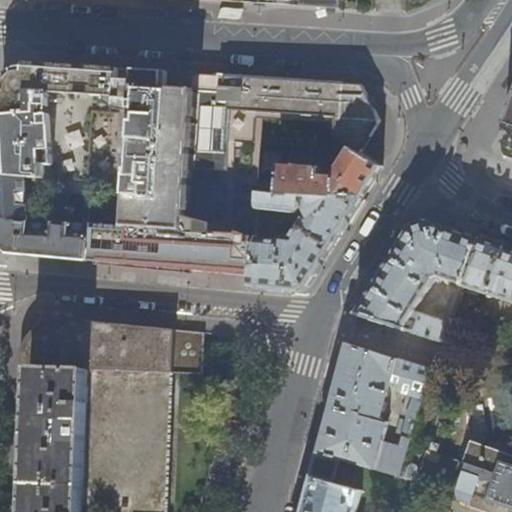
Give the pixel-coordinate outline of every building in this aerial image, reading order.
[(334,8),(339,8),(339,0),(211,0),(240,2),(290,5),(334,8)] [(222,7),(217,17),(240,19),(244,8),(222,7)] [(54,65),(40,64),(39,69),(31,69),(32,63),(31,63),(20,74),(24,78),(13,89),(9,85),(3,91),(3,100),(4,109),(19,108),(20,115),(12,116),(13,125),(14,152),(15,160),(7,160),(8,177),(28,178),(129,185),(127,227),(188,231),(189,217),(193,163),(198,90),(169,87),(170,72),(111,68),(54,65)] [(198,90),(193,163),(233,165),(235,142),(257,144),(259,116),(317,121),(328,83),(290,80),(226,76),(175,73),(170,72),(169,87),(198,90)] [(339,122),(338,140),(353,149),(361,154),(370,140),(383,120),(364,85),(341,84),(328,83),(317,121),(339,122)] [(265,157),(266,144),(264,144),(261,175),(282,176),(280,194),(357,198),(364,199),(370,189),(383,167),(361,154),(353,149),(337,177),(322,176),(323,167),(282,165),(282,158),(265,157)] [(0,219),(30,221),(28,178),(8,177),(0,176),(0,219)] [(343,231),(364,199),(357,198),(280,194),(280,197),(260,195),(258,224),(264,225),(265,210),(304,214),(309,211),(310,215),(305,218),(299,228),(333,248),(343,231)] [(254,270),(257,237),(243,234),(242,237),(215,234),(217,226),(189,217),(188,231),(127,227),(92,224),(92,226),(89,260),(127,264),(207,272),(207,266),(254,270)] [(92,226),(30,221),(0,219),(0,243),(10,252),(23,254),(67,258),(89,260),(92,226)] [(411,225),(400,242),(393,255),(355,316),(445,343),(465,287),(482,239),(452,228),(428,220),(419,223),(411,225)] [(263,238),(264,225),(258,224),(257,237),(254,270),(252,286),(297,291),(310,284),(316,275),(322,265),(333,248),(299,228),(293,237),(293,243),(287,242),(287,241),(263,238)] [(511,249),(482,239),(465,287),(511,302),(511,249)] [(90,370),(83,511),(169,511),(170,503),(172,433),(175,373),(204,374),(204,370),(206,332),(169,329),(106,323),(66,319),(59,319),(51,321),(46,322),(40,327),(33,332),(27,338),(22,348),(20,357),(22,402),(33,401),(33,368),(90,370)] [(348,343),(348,344),(334,397),(319,453),(338,459),(401,477),(433,371),(348,343)] [(83,511),(90,370),(33,368),(33,401),(31,449),(30,511),(83,511)] [(493,511),(511,511),(511,455),(508,454),(510,449),(482,439),(480,444),(474,441),(466,464),(469,465),(460,491),(460,496),(462,500),(463,502),(493,511)] [(338,459),(319,453),(311,476),(332,482),(338,459)] [(356,511),(363,490),(332,482),(311,476),(301,511),(356,511)]
